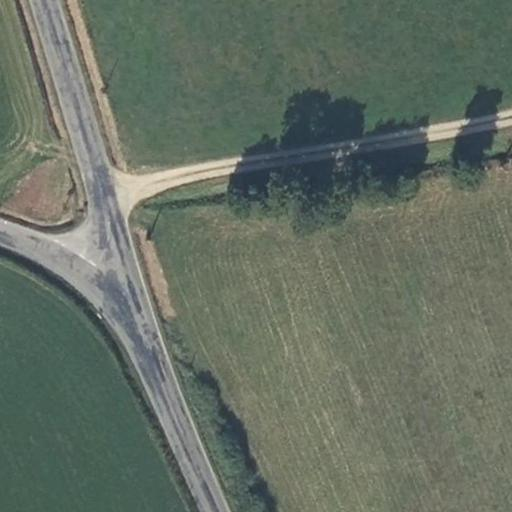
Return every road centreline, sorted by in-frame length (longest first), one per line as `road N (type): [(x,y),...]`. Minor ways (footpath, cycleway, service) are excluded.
road 1 (tertiary): [(48,0),(104,193)]
road 2 (tertiary): [(143,338),(216,511)]
